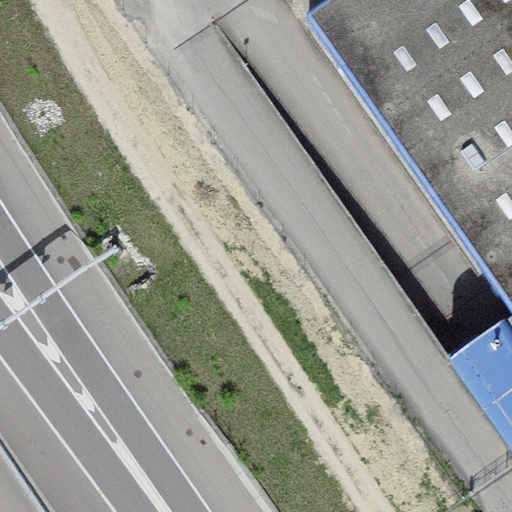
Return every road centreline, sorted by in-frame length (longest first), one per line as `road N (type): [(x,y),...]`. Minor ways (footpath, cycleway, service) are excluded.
road 1 (unknown): [(511,497),(202,73),(174,21),(172,0)]
road 2 (motorway): [(178,511),(0,222)]
road 3 (motorway): [(149,511),(0,327)]
